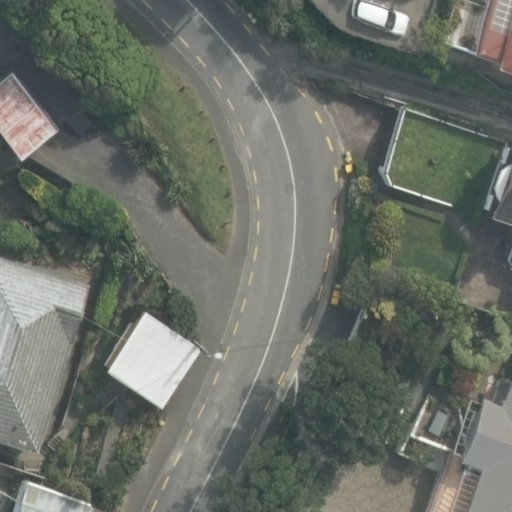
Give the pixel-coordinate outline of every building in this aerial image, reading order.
[(511,0),(481,0),(464,49),(486,56),(483,66),(511,75),(511,0)] [(0,77),(0,130),(18,155),(53,129),(9,70),(0,77)] [(477,131),(404,106),(379,179),(452,204),(477,131)] [(511,146),(506,144),(501,158),(490,165),(483,185),(489,194),(483,211),(511,220),(511,247),(506,264),(511,266),(511,146)] [(0,437),(33,448),(85,283),(0,256),(0,437)] [(102,365),(157,403),(188,341),(138,309),(102,365)] [(449,511),(511,511),(511,356),(503,381),(491,376),(482,399),(475,396),(450,460),(467,467),(449,511)] [(6,511),(86,511),(89,504),(19,478),(6,511)]
